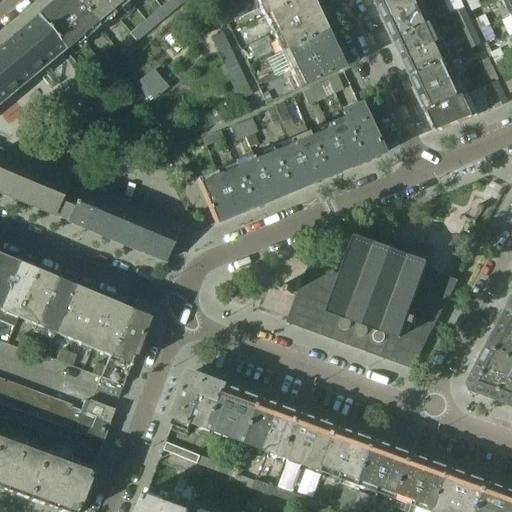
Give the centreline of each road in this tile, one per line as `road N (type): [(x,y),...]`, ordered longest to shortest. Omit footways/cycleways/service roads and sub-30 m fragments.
road 1 (residential): [(179,309),(206,264),(423,171)]
road 2 (residential): [(429,410),(212,334),(179,309)]
road 3 (residential): [(107,511),(179,309)]
road 4 (residential): [(179,309),(0,231)]
road 5 (residential): [(342,0),(423,171)]
road 6 (residential): [(429,410),(511,244)]
